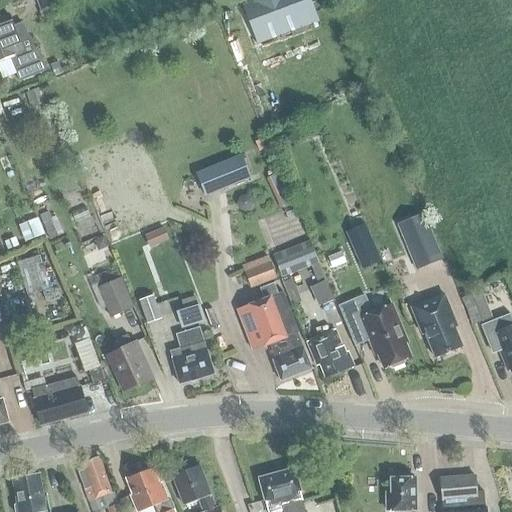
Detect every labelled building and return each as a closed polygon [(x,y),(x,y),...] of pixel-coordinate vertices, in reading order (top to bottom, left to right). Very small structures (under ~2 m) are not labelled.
[(35,0),(40,11),(54,5),(52,0),(35,0)] [(252,0),(253,3),(243,6),(257,44),(318,21),(309,0),(252,0)] [(8,15),(0,18),(0,17),(0,62),(10,59),(19,82),(46,71),(37,48),(24,53),(8,15)] [(38,89),(28,92),(33,108),(43,105),(38,89)] [(264,139),(254,144),(258,152),(269,148),(264,139)] [(195,174),(205,198),(251,179),(241,155),(195,174)] [(273,170),(266,173),(268,178),(281,172),(274,156),(268,159),(273,170)] [(266,179),(281,210),(295,204),(281,172),(268,178),(266,179)] [(14,175),(6,179),(11,189),(19,186),(14,175)] [(443,258),(424,214),(398,225),(417,269),(443,258)] [(55,217),(43,222),(51,239),(63,234),(55,217)] [(37,219),(26,223),(32,239),(43,235),(37,219)] [(380,261),(365,221),(345,228),(360,268),(380,261)] [(144,236),(149,248),(168,240),(163,228),(144,236)] [(103,237),(93,242),(95,247),(103,250),(108,247),(103,237)] [(309,242),(272,256),(281,279),(318,264),(309,242)] [(39,256),(17,263),(26,295),(49,289),(39,256)] [(245,272),(251,288),(276,278),(269,262),(245,272)] [(344,270),(333,274),(339,289),(351,285),(344,270)] [(133,309),(121,280),(98,290),(110,318),(133,309)] [(310,286),(318,305),(332,299),(325,281),(310,286)] [(273,344),(278,359),(273,361),(281,381),(312,369),(298,333),(299,333),(284,292),(280,293),(275,283),(262,288),(266,299),(238,310),(254,351),(273,344)] [(54,289),(42,292),(44,300),(56,297),(54,289)] [(461,299),(472,325),(492,318),(481,291),(461,299)] [(411,308),(422,335),(425,334),(435,359),(462,348),(452,323),(455,322),(444,294),(411,308)] [(389,366),(394,368),(404,364),(406,359),(411,358),(405,343),(408,343),(393,305),(373,313),(366,295),(340,305),(351,333),(365,327),(376,355),(379,354),(384,368),(389,366)] [(140,302),(148,324),(161,320),(153,298),(140,302)] [(177,312),(182,327),(203,321),(198,306),(198,307),(195,298),(182,301),(184,310),(177,312)] [(322,307),(331,328),(341,324),(332,303),(322,307)] [(72,329),(70,333),(72,338),(77,340),(81,338),(83,333),(81,328),(76,326),(72,329)] [(511,370),(511,326),(499,332),(505,347),(498,349),(507,372),(511,370)] [(213,376),(199,329),(176,336),(180,350),(171,353),(180,385),(213,376)] [(316,365),(320,364),(326,378),(355,367),(349,353),(344,355),(335,331),(307,343),(316,365)] [(108,355),(124,393),(152,380),(136,343),(133,345),(128,335),(118,340),(122,350),(108,355)] [(13,344),(19,362),(36,357),(30,338),(13,344)] [(89,339),(74,345),(84,373),(99,367),(89,339)] [(31,390),(41,426),(86,413),(80,392),(73,394),(69,380),(54,384),(51,375),(44,377),(46,386),(31,390)] [(121,511),(114,493),(110,495),(96,459),(81,465),(84,471),(77,474),(92,511),(98,511),(107,509),(108,511),(121,511)] [(172,477),(184,507),(197,502),(201,511),(219,511),(218,508),(215,509),(211,498),(211,496),(200,467),(172,477)] [(141,511),(153,508),(154,511),(173,511),(168,500),(167,501),(159,483),(158,483),(150,468),(126,480),(133,494),(129,496),(136,511),(141,511)] [(303,511),(293,473),(289,471),(275,475),(261,479),(259,484),(267,511),(303,511)] [(47,511),(40,474),(13,479),(17,502),(14,505),(15,511),(47,511)] [(439,480),(442,511),(484,511),(483,493),(476,493),(474,477),(439,480)] [(413,511),(414,479),(390,479),(389,494),(387,494),(387,511),(395,511),(394,511),(408,511),(409,511),(413,511)]
